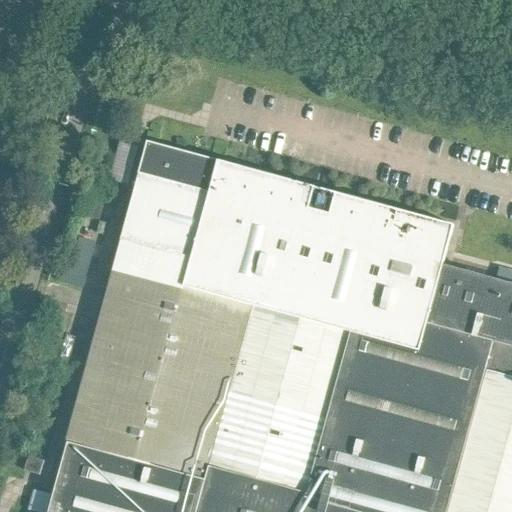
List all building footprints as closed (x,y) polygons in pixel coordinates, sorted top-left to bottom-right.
[(377,91),(373,104),(397,111),(401,98),(377,91)] [(110,180),(129,185),(140,147),(121,141),(110,180)] [(443,265),(454,225),(151,142),(116,269),(253,306),(352,333),(420,352),(428,323),(443,265)] [(511,283),(443,265),(428,323),(494,341),(487,369),(511,375),(511,283)] [(209,467),(253,306),(116,269),(68,443),(206,481),(209,467)] [(308,494),(352,333),(253,306),(209,467),(308,494)] [(374,511),(447,511),(487,369),(494,341),(428,323),(420,352),(352,333),(308,494),(374,511)] [(511,511),(511,375),(487,369),(447,511),(511,511)] [(374,511),(308,494),(209,467),(206,481),(68,443),(49,511),(374,511)] [(26,470),(40,475),(45,461),(30,456),(26,470)] [(29,511),(30,511),(46,511),(51,497),(34,493),(29,511)]
